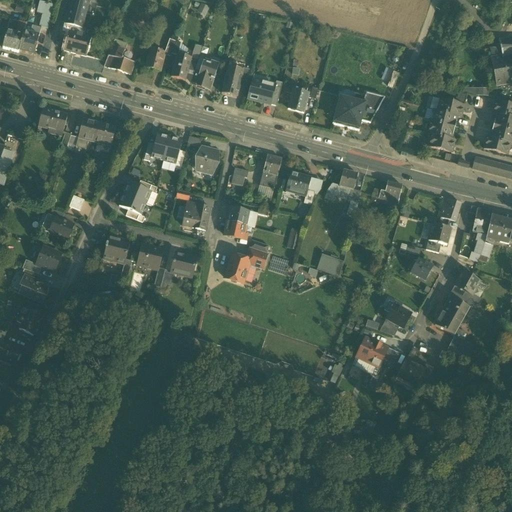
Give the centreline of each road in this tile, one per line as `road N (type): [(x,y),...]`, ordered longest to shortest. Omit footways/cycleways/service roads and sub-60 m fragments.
road 1 (track): [(154,511),(211,238)]
road 2 (residential): [(0,427),(95,222)]
road 3 (residential): [(469,191),(452,264),(410,339),(432,350)]
road 4 (unclassified): [(360,163),(391,112),(437,0)]
road 5 (secondary): [(0,64),(155,108)]
road 6 (secondary): [(233,128),(360,163)]
road 7 (residential): [(95,222),(155,108)]
